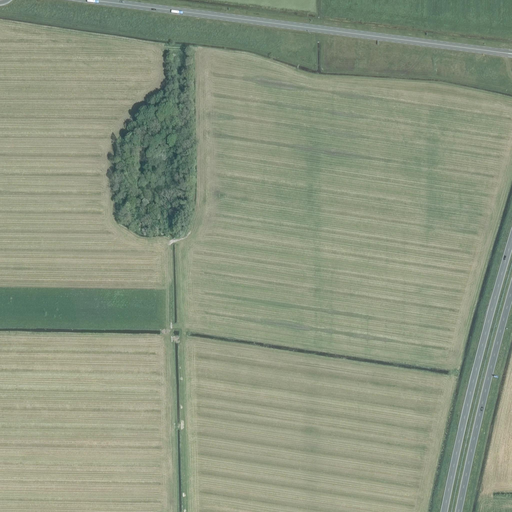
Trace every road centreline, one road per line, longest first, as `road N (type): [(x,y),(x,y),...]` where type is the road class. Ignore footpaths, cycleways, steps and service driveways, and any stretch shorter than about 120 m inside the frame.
road 1 (primary): [(93,0),(505,53)]
road 2 (trunk): [(511,237),(443,511)]
road 3 (trunk): [(458,511),(511,288)]
